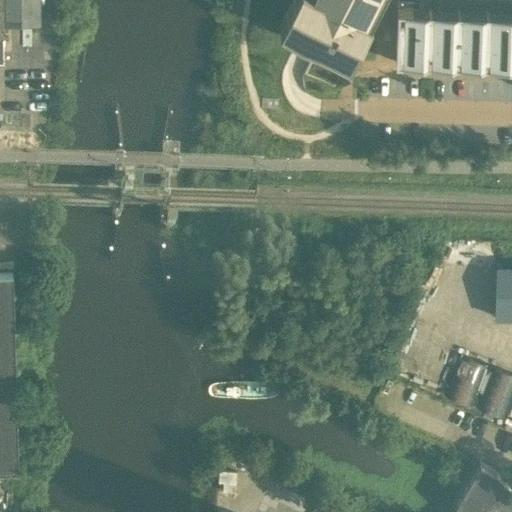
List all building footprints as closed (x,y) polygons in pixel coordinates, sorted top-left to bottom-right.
[(40,24),(39,0),(3,0),(4,25),(40,24)] [(291,0),(285,13),(296,18),(289,31),(297,35),(306,39),(348,61),(349,61),(361,38),(363,34),(367,25),(370,20),(376,8),(377,6),(380,0),(291,0)] [(397,2),(397,7),(395,62),(511,65),(511,0),(418,0),(418,2),(397,2)] [(511,266),(497,266),(495,316),(511,316),(511,266)] [(0,469),(18,469),(12,274),(0,274),(0,469)] [(459,353),(444,394),(472,405),(487,364),(459,353)] [(359,422),(355,419),(357,415),(365,420),(369,410),(319,380),(260,359),(254,374),(250,372),(247,372),(244,373),(242,374),(239,376),(238,378),(237,381),(237,384),(238,386),(239,389),(242,391),(347,437),(352,438),(356,436),(359,432),(360,427),(359,422)] [(511,394),(511,372),(491,365),(476,406),(504,417),(511,394)] [(461,511),(511,511),(511,488),(495,471),(479,462),(451,502),(461,511)]
